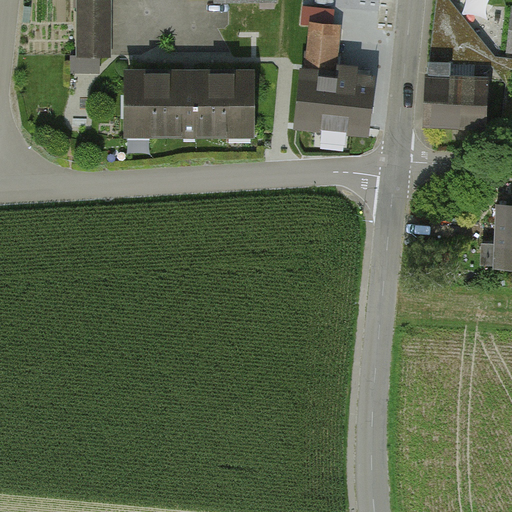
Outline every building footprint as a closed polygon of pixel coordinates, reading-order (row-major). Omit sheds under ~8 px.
[(109,0),(76,0),(77,61),(109,61),(109,0)] [(428,76),(425,121),(486,124),(488,79),(449,77),(449,63),(444,63),(450,7),(452,7),(446,0),(441,0),(434,62),(431,62),(431,76),(428,76)] [(312,25),(308,73),(335,76),(340,28),(312,25)] [(120,70),(120,141),(252,141),(253,70),(120,70)] [(335,76),(308,73),(301,126),(367,133),(373,80),(335,76)] [(511,208),(495,208),(492,273),(511,274),(511,208)]
